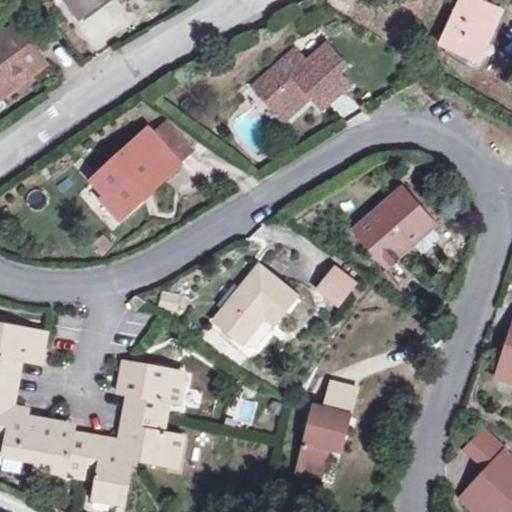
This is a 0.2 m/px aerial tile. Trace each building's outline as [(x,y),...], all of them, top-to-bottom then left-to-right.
[(67,0),(81,17),(105,0),(67,0)] [(354,0),(334,0),(332,5),(348,13),(354,0)] [(502,13),(472,0),(465,0),(443,47),(479,62),(502,13)] [(17,26),(0,38),(0,96),(1,98),(46,65),(17,26)] [(273,95),(267,101),(286,123),(316,98),(326,110),(348,91),(336,75),(344,67),(328,49),(308,64),(299,52),(263,83),(273,95)] [(257,89),(267,101),(273,95),(263,83),(257,89)] [(168,114),(149,128),(175,164),(194,150),(168,114)] [(175,164),(149,128),(88,170),(115,206),(175,164)] [(411,236),(426,215),(428,213),(389,185),(353,236),(391,263),(411,236)] [(437,222),(426,215),(411,236),(423,245),(428,243),(439,228),(437,222)] [(348,311),(364,283),(337,267),(320,294),(348,311)] [(217,333),(247,352),(255,340),(266,348),(296,303),(255,276),(217,333)] [(182,314),(185,297),(167,294),(164,311),(182,314)] [(0,438),(5,439),(5,445),(37,449),(52,450),(51,460),(84,463),(97,464),(95,485),(111,486),(113,479),(129,480),(132,443),(138,444),(170,447),(173,431),(180,432),(182,415),(160,413),(162,401),(163,386),(170,387),(173,368),(165,367),(167,352),(116,347),(113,379),(123,381),(121,397),(118,426),(88,423),(71,421),(57,419),(57,412),(41,411),(26,409),(7,408),(8,401),(12,368),(14,355),(32,357),(36,323),(0,319),(0,438)] [(255,340),(247,352),(259,360),(266,348),(255,340)] [(330,423),(326,422),(305,467),(330,478),(338,462),(335,460),(345,439),(358,445),(387,386),(362,374),(350,398),(342,395),(330,423)] [(7,408),(26,409),(26,403),(8,401),(7,408)] [(57,419),(71,421),(72,413),(57,412),(57,419)] [(511,511),(511,467),(505,463),(471,511),(511,511)]
